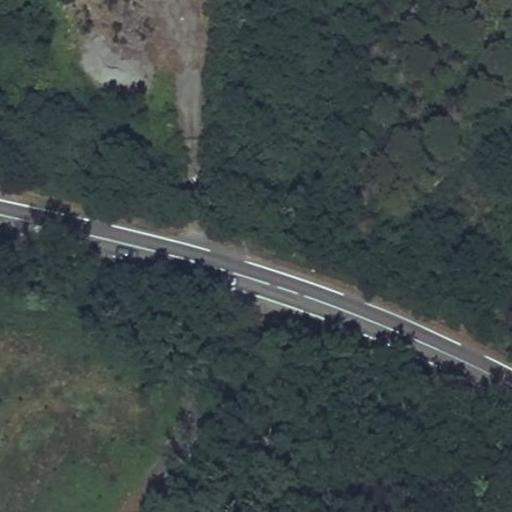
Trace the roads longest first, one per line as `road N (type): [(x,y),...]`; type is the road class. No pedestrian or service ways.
road 1 (tertiary): [(0,208),(114,233),(288,288),(511,382)]
road 2 (track): [(122,511),(288,288)]
